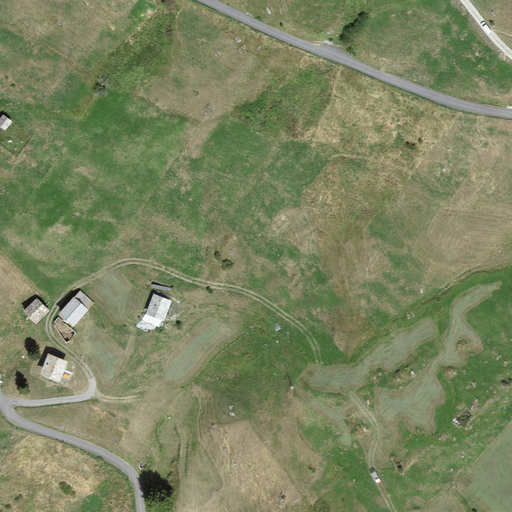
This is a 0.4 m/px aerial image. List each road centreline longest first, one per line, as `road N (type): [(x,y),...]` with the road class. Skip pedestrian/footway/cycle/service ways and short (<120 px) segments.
road 1 (track): [(0,407),(89,392),(88,372),(53,338),(50,317),(86,279),(135,260),(255,295),(308,334),(322,370),(368,415)]
road 2 (track): [(204,0),(423,91),(511,113)]
road 3 (track): [(142,511),(136,479),(124,466),(18,420),(0,399)]
